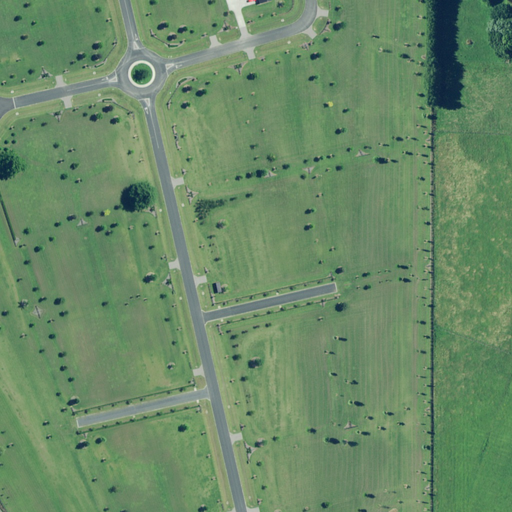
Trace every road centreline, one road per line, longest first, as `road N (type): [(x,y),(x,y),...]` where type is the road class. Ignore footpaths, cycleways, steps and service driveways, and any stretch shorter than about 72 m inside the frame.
road 1 (residential): [(197,319),(146,93)]
road 2 (residential): [(161,69),(292,28),(309,0)]
road 3 (residential): [(197,319),(334,287)]
road 4 (residential): [(77,422),(213,391)]
road 5 (residential): [(122,78),(0,106)]
road 6 (residential): [(241,511),(213,391)]
